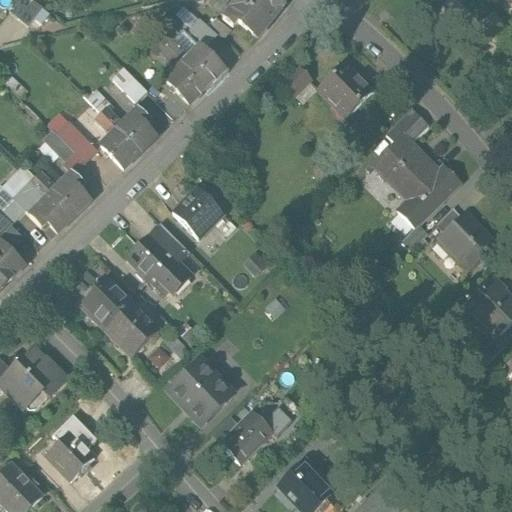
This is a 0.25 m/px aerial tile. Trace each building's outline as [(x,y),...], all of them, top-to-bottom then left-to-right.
[(42,8),(31,0),(17,0),(8,12),(27,27),(42,8)] [(235,0),(222,16),(233,25),(237,20),(258,37),(261,33),(283,6),(282,0),(235,0)] [(231,30),(217,17),(210,25),(224,37),(231,30)] [(216,35),(201,22),(194,29),(209,43),(216,35)] [(172,40),(160,52),(169,62),(181,50),(172,40)] [(188,57),(182,63),(206,87),(224,70),(199,46),(188,57)] [(181,50),(169,62),(176,69),(182,63),(188,57),(181,50)] [(176,69),(165,80),(189,104),(206,87),(182,63),(176,69)] [(343,64),(317,91),(331,106),(335,102),(348,115),(371,93),(343,64)] [(147,92),(123,68),(111,79),(135,103),(147,92)] [(299,69),(281,86),(293,97),(310,80),(299,69)] [(121,125),(105,108),(99,114),(116,130),(121,125)] [(121,125),(116,130),(139,153),(155,138),(144,127),(150,121),(138,109),(121,125)] [(411,110),(384,136),(392,144),(402,134),(411,143),(428,126),(411,110)] [(116,130),(99,114),(94,119),(111,136),(116,130)] [(95,151),(70,125),(58,138),(74,155),(83,163),(95,151)] [(111,136),(100,147),(123,169),(139,153),(116,130),(111,136)] [(436,172),(419,155),(421,153),(411,143),(402,134),(392,144),(373,164),(410,202),(397,214),(413,230),(418,227),(460,185),(442,166),(436,172)] [(74,155),(58,138),(48,147),(65,164),(74,155)] [(55,190),(50,195),(72,218),(89,202),(79,191),(84,186),(72,173),(55,190)] [(39,181),(35,177),(28,184),(38,193),(48,182),(43,177),(39,181)] [(48,182),(38,193),(45,200),(50,195),(55,190),(48,182)] [(38,193),(28,184),(13,199),(25,211),(24,211),(41,228),(47,223),(57,233),(72,218),(50,195),(45,200),(38,193)] [(13,199),(0,186),(0,214),(11,225),(24,211),(25,211),(13,199)] [(198,191),(173,216),(195,238),(220,213),(198,191)] [(452,209),(435,227),(442,235),(460,217),(452,209)] [(0,235),(11,225),(0,214),(0,235)] [(442,235),(436,241),(468,273),(486,254),(486,253),(493,246),(463,215),(460,217),(442,235)] [(189,254),(162,227),(149,239),(173,264),(175,263),(178,266),(189,254)] [(413,230),(400,244),(408,252),(426,235),(418,227),(413,230)] [(173,264),(149,239),(127,260),(164,298),(168,294),(171,297),(190,278),(178,266),(175,263),(173,264)] [(0,288),(22,267),(0,243),(0,288)] [(242,264),(254,277),(267,264),(255,252),(242,264)] [(511,323),(511,302),(491,281),(467,304),(499,336),(511,323)] [(130,305),(107,282),(79,310),(102,333),(130,305)] [(284,311),(274,299),(263,309),(273,320),(284,311)] [(130,305),(102,333),(129,361),(159,331),(147,318),(145,320),(130,305)] [(181,319),(172,328),(194,351),(203,342),(181,319)] [(189,353),(170,335),(161,344),(180,362),(189,353)] [(494,341),(478,357),(487,366),(503,350),(494,341)] [(149,361),(159,371),(170,362),(159,351),(149,361)] [(12,374),(1,385),(25,410),(40,395),(46,401),(63,383),(51,371),(50,372),(32,354),(12,374)] [(0,361),(0,386),(1,385),(12,374),(0,361)] [(200,362),(167,394),(200,427),(233,395),(200,362)] [(229,417),(208,438),(238,467),(272,434),(276,437),(291,422),(276,407),(258,425),(249,415),(238,426),(229,417)] [(69,436),(46,458),(70,482),(93,460),(69,436)] [(322,480),(305,462),(278,489),(300,511),(313,511),(330,496),(318,484),(322,480)] [(26,483),(10,467),(0,476),(0,505),(6,511),(25,511),(40,498),(36,493),(40,489),(30,479),(26,483)] [(384,483),(355,511),(397,511),(406,504),(384,483)]
